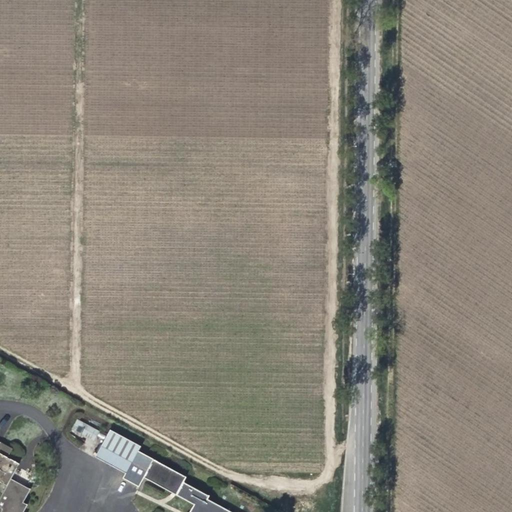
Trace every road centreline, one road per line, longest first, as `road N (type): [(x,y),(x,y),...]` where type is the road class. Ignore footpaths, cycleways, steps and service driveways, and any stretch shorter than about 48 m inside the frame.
road 1 (track): [(0,350),(237,480),(285,491),(320,481),(335,0)]
road 2 (unclassified): [(363,0),(358,511)]
road 3 (track): [(75,391),(79,0)]
